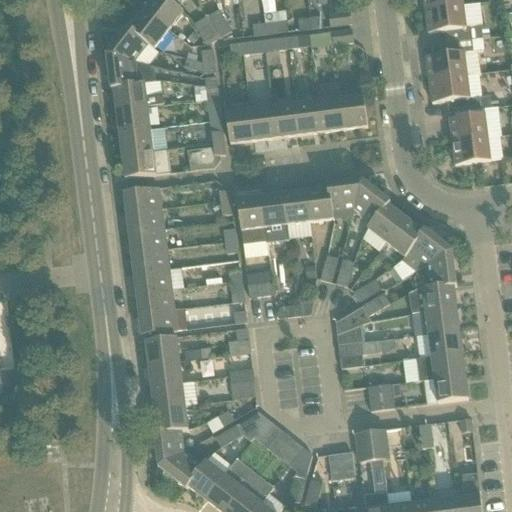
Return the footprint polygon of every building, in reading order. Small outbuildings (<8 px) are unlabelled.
[(183,15),(163,0),(154,0),(144,14),(169,33),(183,15)] [(185,0),(163,0),(183,15),(183,14),(178,10),(185,0)] [(463,8),(462,0),(423,0),(425,13),(463,8)] [(466,31),(463,8),(425,13),(428,36),(449,34),(451,45),(482,41),(481,29),(466,31)] [(219,13),(209,18),(215,29),(225,24),(219,13)] [(169,33),(144,14),(131,31),(128,29),(128,30),(155,51),(169,33)] [(351,27),(350,15),(338,16),(340,29),(351,27)] [(340,29),(338,16),(328,17),(330,30),(340,29)] [(323,31),(321,20),(310,21),(311,32),(323,31)] [(210,32),(204,21),(194,27),(201,38),(210,32)] [(311,32),(310,21),(298,23),(300,34),(311,32)] [(231,35),(225,24),(215,29),(221,40),(231,35)] [(264,27),(266,38),(277,36),(276,25),(264,27)] [(266,38),(264,27),(253,28),(254,39),(266,38)] [(148,48),(154,52),(155,51),(128,30),(107,57),(135,65),(148,48)] [(216,43),(210,32),(201,38),(207,48),(216,43)] [(332,36),(334,48),(354,45),(352,33),(332,36)] [(287,41),(288,52),(299,50),(298,40),(287,41)] [(288,52),(287,41),(276,42),(278,53),(288,52)] [(467,78),(464,55),(484,53),(482,41),(451,45),(447,45),(448,57),(426,60),(429,83),(467,78)] [(241,47),(242,57),(253,56),(252,45),(241,47)] [(242,57),(241,47),(230,48),(232,59),(242,57)] [(214,65),(212,53),(201,55),(203,66),(214,65)] [(138,87),(135,65),(107,57),(111,91),(145,87),(145,86),(138,87)] [(215,76),(214,65),(203,66),(204,77),(215,76)] [(470,101),(467,78),(429,83),(432,106),(453,104),(454,114),(480,111),(480,112),(491,111),(490,99),(470,101)] [(217,92),(216,80),(205,81),(206,93),(217,92)] [(162,98),(146,100),(145,87),(111,91),(111,92),(114,92),(117,114),(148,110),(147,109),(163,107),(162,98)] [(208,109),(219,107),(217,92),(206,93),(208,109)] [(368,130),(364,99),(341,102),(345,133),(368,130)] [(345,133),(341,102),(318,105),(322,136),(345,133)] [(322,136),(318,105),(295,108),(299,139),(322,136)] [(219,107),(208,109),(210,120),(221,119),(219,107)] [(299,139),(295,108),(272,111),(276,142),(299,139)] [(150,132),(148,110),(117,114),(120,136),(150,132)] [(276,142),(272,111),(249,113),(253,144),(276,142)] [(253,144),(249,113),(226,116),(230,147),(253,144)] [(449,122),(452,145),(488,141),(485,117),(449,122)] [(153,155),(150,132),(120,136),(122,159),(153,155)] [(223,134),(212,136),(213,148),(224,146),(223,134)] [(491,164),(488,141),(452,145),(455,169),(491,164)] [(226,158),(224,146),(213,148),(214,151),(215,159),(220,159),(226,158)] [(215,159),(214,151),(187,154),(189,174),(214,171),(221,163),(220,159),(215,159)] [(170,176),(167,153),(153,155),(122,159),(125,182),(156,178),(170,176)] [(355,212),(362,184),(328,188),(333,222),(334,222),(333,215),(355,212)] [(389,205),(362,184),(355,212),(372,226),(368,231),(368,232),(389,205)] [(333,222),(328,188),(327,189),(327,191),(306,194),(310,225),(311,225),(333,222)] [(162,211),(159,191),(124,195),(127,216),(162,211)] [(234,206),(232,194),(220,195),(221,208),(234,206)] [(310,225),(306,194),(283,197),(287,228),(310,225)] [(283,197),(261,200),(267,245),(267,246),(289,243),(287,228),(283,197)] [(265,231),(261,200),(237,203),(240,223),(241,234),(243,248),(267,245),(265,231)] [(390,206),(389,205),(368,232),(387,246),(406,221),(389,208),(390,206)] [(236,219),(234,206),(221,208),(223,221),(236,219)] [(164,232),(162,211),(127,216),(129,236),(164,232)] [(423,235),(406,221),(387,246),(405,260),(426,233),(425,232),(423,235)] [(167,252),(164,232),(129,236),(132,257),(167,252)] [(225,233),(226,245),(238,244),(237,232),(225,233)] [(452,254),(426,233),(405,260),(403,264),(416,275),(424,266),(427,268),(452,254)] [(239,256),(238,244),(226,245),(227,257),(239,256)] [(169,273),(167,252),(132,257),(134,277),(169,273)] [(457,288),(452,254),(427,268),(430,290),(423,291),(423,292),(457,288)] [(327,259),(323,271),(335,274),(338,262),(327,259)] [(343,264),(340,276),(351,278),(354,267),(343,264)] [(332,286),(335,274),(323,271),(320,283),(332,286)] [(229,273),(231,290),(243,289),(241,272),(229,273)] [(172,293),(169,273),(134,277),(137,298),(172,293)] [(271,274),(261,276),(259,276),(262,300),(274,298),(271,274)] [(262,300),(259,276),(256,276),(248,277),(247,278),(250,301),(262,300)] [(347,290),(351,278),(340,276),(337,287),(347,290)] [(375,283),(365,289),(370,299),(381,292),(375,283)] [(457,311),(454,289),(457,289),(457,288),(423,292),(426,315),(457,311)] [(245,305),(243,289),(231,290),(233,307),(245,305)] [(370,299),(365,289),(354,295),(359,305),(370,299)] [(175,314),(172,293),(137,298),(139,318),(175,314)] [(384,297),(373,304),(379,313),(389,307),(384,297)] [(311,318),(314,298),(297,300),(298,308),(286,310),(287,321),(311,318)] [(379,313),(373,304),(362,310),(368,320),(379,313)] [(369,324),(362,311),(335,326),(337,339),(369,324)] [(460,334),(457,311),(426,315),(429,338),(460,334)] [(177,334),(175,314),(139,318),(142,339),(177,334)] [(247,326),(245,314),(234,316),(236,327),(247,326)] [(250,356),(247,332),(237,333),(240,357),(250,356)] [(462,356),(460,334),(429,338),(432,360),(431,360),(462,356)] [(177,340),(166,342),(146,344),(149,368),(180,364),(177,340)] [(364,362),(381,360),(380,344),(361,346),(363,357),(351,359),(350,348),(338,349),(341,372),(365,369),(364,362)] [(363,357),(361,346),(350,348),(351,359),(363,357)] [(465,379),(462,356),(431,360),(432,360),(417,362),(420,385),(434,383),(465,379)] [(183,386),(180,364),(149,368),(152,390),(183,386)] [(252,372),(241,374),(242,385),(254,383),(253,372),(252,372)] [(15,373),(0,374),(0,380),(3,403),(19,401),(15,373)] [(242,385),(241,374),(229,375),(231,386),(242,385)] [(468,402),(465,379),(434,383),(437,406),(468,402)] [(185,409),(183,386),(152,390),(154,413),(185,409)] [(391,387),(368,390),(369,403),(393,399),(391,387)] [(395,412),(393,399),(369,403),(371,415),(395,412)] [(188,432),(185,409),(154,413),(157,435),(154,435),(154,436),(188,432)] [(229,414),(218,420),(224,429),(234,423),(229,414)] [(255,441),(268,423),(259,416),(227,435),(232,444),(243,438),(252,445),(255,441)] [(224,429),(218,420),(207,426),(213,436),(224,429)] [(471,422),(460,423),(460,424),(461,436),(472,435),(471,422)] [(290,441),(282,434),(268,423),(255,441),(268,451),(275,443),(283,450),(290,441)] [(432,440),(430,428),(430,427),(419,429),(421,441),(432,440)] [(188,433),(188,432),(154,436),(159,470),(184,455),(181,434),(188,433)] [(387,446),(385,433),(374,435),(376,447),(387,446)] [(232,444),(227,435),(216,441),(222,450),(232,444)] [(376,447),(374,435),(356,437),(360,466),(389,462),(387,446),(376,447)] [(433,451),(432,440),(421,441),(422,452),(433,451)] [(290,469),(304,452),(290,441),(283,450),(275,443),(268,451),(290,469)] [(39,444),(40,456),(59,455),(58,443),(39,444)] [(306,481),(312,459),(304,452),(290,469),(296,474),(292,491),(302,493),(306,481)] [(184,455),(159,470),(186,491),(207,464),(206,463),(201,469),(184,455)] [(355,482),(352,456),(329,459),(332,485),(355,482)] [(217,511),(228,511),(256,476),(238,462),(225,479),(206,503),(217,511)] [(225,479),(207,464),(186,491),(187,492),(189,490),(206,503),(225,479)] [(257,511),(261,507),(274,491),(256,476),(228,511),(257,511)] [(465,500),(457,501),(458,511),(481,511),(478,476),(477,477),(462,478),(465,500)] [(322,486),(311,483),(308,495),(319,498),(322,486)] [(299,505),(302,493),(292,491),(289,503),(299,505)] [(316,510),(319,498),(308,495),(305,507),(316,510)] [(388,495),(364,498),(365,511),(388,511),(389,510),(388,495)] [(458,511),(457,501),(434,504),(435,511),(458,511)]
